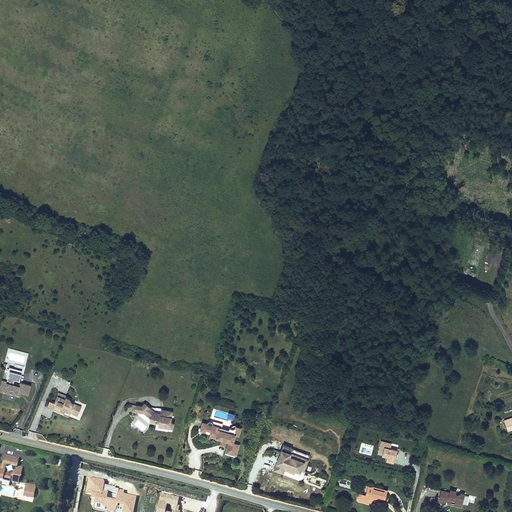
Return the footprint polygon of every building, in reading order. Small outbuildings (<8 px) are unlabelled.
[(25,366),(28,353),(8,348),(4,363),(17,366),(16,369),(23,371),(24,365),(25,366)] [(10,384),(10,382),(3,380),(1,391),(7,392),(7,388),(4,388),(5,383),(10,384)] [(17,383),(10,382),(10,384),(5,383),(4,388),(7,388),(7,392),(19,394),(20,389),(23,390),(22,393),(31,394),(33,385),(22,383),(22,384),(17,384),(17,383)] [(74,403),(74,402),(69,400),(70,398),(65,396),(65,398),(57,395),(54,401),(56,402),(54,409),(64,413),(65,409),(66,408),(70,409),(69,410),(78,414),(81,406),(74,403)] [(54,409),(56,402),(54,401),(49,400),(47,406),(54,409)] [(171,418),(172,408),(162,406),(161,412),(155,411),(156,409),(145,400),(142,403),(145,405),(142,408),(144,409),(151,414),(150,418),(156,418),(158,417),(160,419),(159,425),(172,427),(173,419),(171,418)] [(234,437),(237,429),(240,430),(242,422),(237,420),(236,422),(234,424),(231,423),(230,425),(229,427),(219,424),(219,422),(213,420),(213,419),(212,417),(210,416),(208,417),(207,419),(203,417),(201,425),(205,427),(206,424),(212,426),(210,431),(222,435),(226,436),(229,437),(226,446),(237,450),(240,439),(234,437)] [(214,416),(212,417),(213,419),(213,420),(219,422),(219,424),(229,427),(230,425),(222,423),(223,419),(214,416)] [(385,462),(394,464),(397,450),(391,449),(392,443),(380,440),(377,455),(386,457),(385,462)] [(310,458),(292,451),(293,448),(284,444),(283,448),(282,448),(273,470),(283,474),(285,470),(295,474),(296,471),(301,472),(302,471),(305,472),(310,458)] [(16,465),(18,458),(7,455),(5,463),(2,462),(1,468),(0,468),(0,478),(10,481),(17,482),(19,476),(20,476),(22,467),(16,465)] [(32,497),(35,486),(25,484),(22,495),(32,497)] [(364,497),(367,487),(361,486),(359,496),(364,497)] [(386,492),(367,487),(364,497),(359,496),(357,495),(356,502),(357,503),(356,504),(364,507),(365,504),(369,506),(370,501),(371,499),(376,501),(384,503),(386,492)] [(437,499),(449,502),(449,499),(453,500),(453,502),(460,504),(463,494),(458,493),(458,494),(454,493),(455,490),(449,489),(448,492),(439,490),(437,499)] [(160,494),(156,511),(178,511),(181,498),(160,494)]
